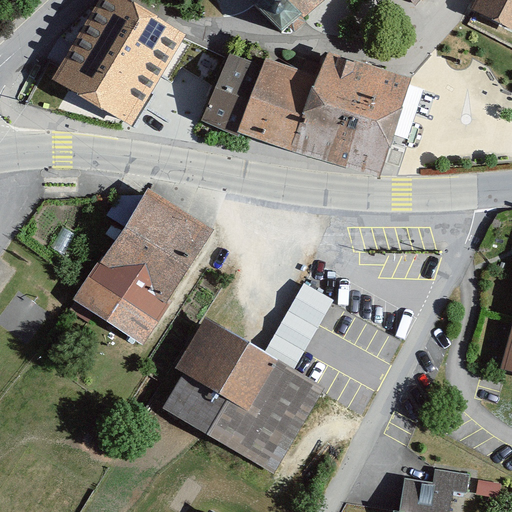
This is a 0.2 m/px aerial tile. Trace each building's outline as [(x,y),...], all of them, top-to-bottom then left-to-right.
[(190,41),(121,0),(113,0),(62,85),(137,129),(174,68),(188,45),(190,41)] [(343,0),(284,0),(310,29),(343,0)] [(511,0),(480,0),(476,9),(511,27),(511,0)] [(218,85),(228,59),(188,45),(174,68),(218,85)] [(240,132),(264,66),(230,54),(228,59),(218,85),(204,117),(240,132)] [(408,79),(326,54),(319,74),(289,148),(379,173),(408,79)] [(289,148),(319,74),(267,58),(264,66),(240,132),(289,148)] [(153,193),(80,306),(147,350),(220,237),(153,193)] [(312,293),(273,360),(299,375),(339,308),(312,293)] [(273,360),(210,324),(181,375),(187,379),(167,415),(280,480),(330,393),(299,375),(273,360)] [(441,492),(411,487),(407,511),(455,511),(461,479),(443,476),(441,492)]
